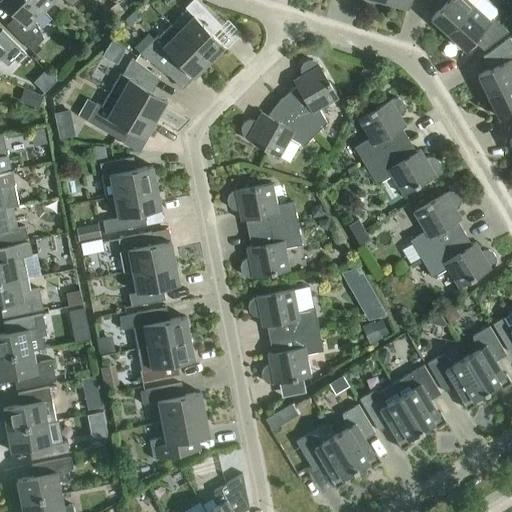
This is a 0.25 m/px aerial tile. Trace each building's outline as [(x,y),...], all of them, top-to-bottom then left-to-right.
[(44,13),(30,0),(0,0),(0,2),(15,17),(6,26),(31,52),(43,40),(35,22),(44,13)] [(30,0),(44,13),(56,0),(63,0),(72,8),(79,0),(30,0)] [(171,26),(178,32),(209,63),(224,47),(212,35),(221,27),(194,0),(193,0),(185,9),(186,10),(171,26)] [(385,0),(385,3),(408,9),(409,0),(423,0),(424,0),(423,0),(385,0)] [(430,20),(447,35),(479,0),(429,0),(429,1),(438,11),(430,20)] [(484,0),(479,0),(447,35),(465,51),(473,42),(483,51),(508,33),(493,19),(496,15),(496,10),(484,0)] [(0,61),(8,67),(13,61),(17,64),(26,55),(1,31),(0,32),(0,61)] [(209,63),(178,32),(167,43),(158,36),(139,54),(170,77),(181,67),(193,79),(209,63)] [(104,52),(118,61),(127,48),(113,38),(104,52)] [(477,76),(487,97),(511,84),(511,44),(509,38),(482,58),(488,71),(477,76)] [(120,75),(110,94),(156,121),(167,101),(152,93),(159,80),(132,59),(122,76),(120,75)] [(287,94),(280,100),(315,135),(326,123),(319,110),(338,99),(317,63),(312,61),(307,61),(303,64),(300,68),(300,73),(301,76),(292,81),(296,88),(287,94)] [(509,113),(511,118),(511,84),(487,97),(498,118),(509,113)] [(38,110),(43,98),(24,90),(20,102),(38,110)] [(156,121),(110,94),(102,107),(89,100),(79,117),(123,143),(130,131),(145,140),(156,121)] [(354,148),(365,166),(408,141),(401,129),(405,126),(400,117),(402,116),(405,111),(405,106),(402,101),(397,99),(392,99),(357,120),(369,139),(354,148)] [(315,135),(280,100),(278,103),(274,108),(271,112),(268,117),(261,113),(256,122),(253,121),(248,121),(243,123),(241,128),(241,133),(243,138),(279,158),(290,139),(303,147),(315,135)] [(75,136),(73,127),(57,131),(59,139),(75,136)] [(0,170),(9,168),(3,135),(0,135),(0,170)] [(408,141),(365,166),(376,185),(391,176),(402,196),(438,175),(440,170),(440,165),(437,160),(433,157),(427,158),(425,159),(419,150),(416,152),(408,141)] [(105,147),(98,146),(101,159),(107,158),(105,147)] [(106,199),(113,197),(157,188),(152,166),(135,170),(133,158),(99,164),(106,199)] [(350,175),(358,170),(356,166),(347,170),(350,175)] [(0,209),(4,209),(13,208),(18,207),(11,173),(0,175),(0,209)] [(245,220),(248,234),(297,224),(293,203),(276,206),(272,184),(232,192),(228,195),(226,200),(227,206),(231,210),(236,211),(238,211),(240,221),(245,220)] [(113,197),(117,218),(102,221),(105,234),(146,225),(144,213),(161,210),(157,188),(113,197)] [(410,241),(421,260),(464,234),(457,222),(461,219),(456,210),(458,209),(461,204),(460,199),(458,194),(453,192),(448,192),(413,213),(424,232),(410,241)] [(314,208),(311,213),(312,218),(322,216),(320,206),(314,208)] [(25,227),(17,229),(13,208),(4,209),(0,209),(0,244),(27,239),(25,227)] [(328,219),(319,222),(320,228),(325,231),(331,229),(328,219)] [(358,220),(348,226),(354,237),(364,231),(358,220)] [(297,224),(248,234),(250,247),(246,248),(248,258),(245,259),(241,263),(239,268),(241,273),(244,277),(249,279),(289,271),(285,249),(301,245),(297,224)] [(89,240),(86,227),(76,229),(79,242),(89,240)] [(364,231),(354,237),(360,247),(371,241),(364,231)] [(175,263),(170,242),(154,245),(151,233),(117,239),(120,252),(124,273),(132,272),(175,263)] [(464,234),(421,260),(432,278),(447,269),(458,289),(493,268),(496,263),(496,258),(493,253),(488,251),(483,251),(480,252),(475,243),(471,245),(464,234)] [(0,283),(27,279),(23,257),(30,256),(28,244),(0,249),(0,283)] [(175,263),(132,272),(136,293),(128,295),(131,307),(165,301),(162,288),(179,285),(175,263)] [(27,279),(0,283),(0,307),(2,318),(45,310),(41,289),(29,291),(27,279)] [(266,327),(269,340),(318,330),(314,309),(297,312),(293,290),(253,298),(249,302),(247,307),(248,312),(252,316),(257,318),(259,317),(262,327),(266,327)] [(484,300),(485,294),(482,290),(474,294),(479,303),(484,300)] [(79,291),(66,293),(69,307),(82,305),(79,291)] [(373,292),(357,301),(368,320),(387,317),(373,292)] [(455,320),(457,313),(453,306),(442,313),(448,324),(455,320)] [(71,324),(86,321),(84,308),(69,311),(71,324)] [(133,328),(137,349),(190,339),(185,317),(169,321),(166,308),(119,318),(121,330),(133,328)] [(511,312),(492,324),(509,353),(511,351),(511,312)] [(42,315),(3,323),(5,334),(0,335),(0,358),(32,352),(44,350),(41,337),(46,336),(42,315)] [(381,337),(388,334),(382,320),(375,324),(374,322),(362,327),(370,345),(382,340),(381,337)] [(88,340),(86,327),(72,329),(75,343),(88,340)] [(476,351),(465,357),(486,393),(499,385),(501,390),(511,383),(506,374),(504,375),(495,362),(506,355),(489,327),(472,337),(476,351)] [(318,330),(269,340),(272,354),(267,355),(269,365),(266,365),(262,369),(261,374),(262,379),(265,383),(270,385),(310,377),(306,355),(323,352),(318,330)] [(115,351),(112,336),(96,339),(99,355),(115,351)] [(190,339),(137,349),(141,371),(139,371),(142,384),(180,376),(177,364),(194,361),(190,339)] [(386,350),(376,357),(383,366),(388,362),(390,356),(386,350)] [(32,352),(0,358),(0,380),(14,378),(16,390),(55,382),(51,361),(35,364),(32,352)] [(486,393),(465,357),(453,364),(443,354),(427,364),(444,392),(454,386),(462,400),(460,401),(466,411),(476,405),(474,400),(486,393)] [(430,401),(440,394),(423,366),(407,375),(392,384),(400,397),(421,432),(433,424),(436,429),(446,423),(440,413),(438,414),(430,401)] [(119,389),(118,381),(103,384),(105,392),(119,389)] [(157,402),(161,423),(205,415),(200,393),(183,396),(181,384),(139,392),(142,405),(157,402)] [(392,384),(377,393),(374,390),(359,399),(378,432),(389,425),(397,439),(395,440),(401,450),(411,444),(408,439),(421,432),(400,397),(392,384)] [(6,431),(46,423),(55,421),(49,388),(17,394),(19,406),(2,409),(6,431)] [(100,408),(97,393),(84,396),(88,411),(100,408)] [(345,429),(334,436),(355,471),(368,464),(370,468),(380,462),(375,452),(373,453),(364,440),(375,434),(358,405),(341,415),(345,429)] [(92,434),(107,433),(106,410),(91,411),(92,434)] [(281,424),(275,414),(266,419),(272,429),(281,424)] [(205,415),(161,423),(164,438),(149,441),(153,460),(200,451),(197,439),(209,436),(205,415)] [(46,423),(6,431),(11,453),(28,449),(30,461),(70,453),(67,441),(51,444),(46,423)] [(355,471),(334,436),(321,443),(319,439),(308,435),(296,442),(313,471),(323,464),(331,478),(329,479),(335,489),(345,483),(343,479),(355,471)] [(16,481),(21,502),(61,494),(58,482),(67,480),(65,471),(73,470),(70,458),(31,466),(33,477),(16,481)] [(217,506),(207,511),(244,511),(249,510),(242,474),(213,492),(217,506)] [(61,494),(21,502),(22,511),(73,511),(72,505),(63,507),(61,494)] [(204,511),(199,503),(183,511),(204,511)]
